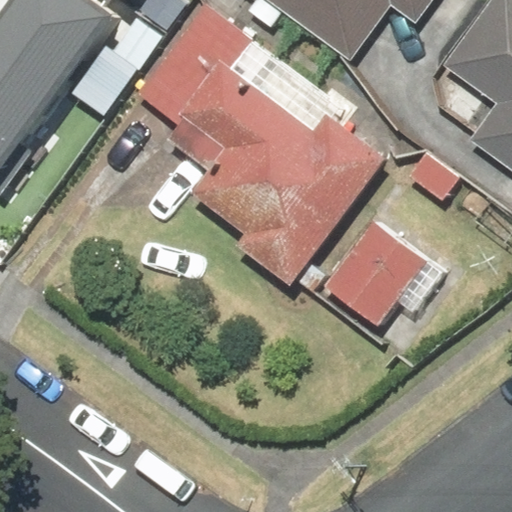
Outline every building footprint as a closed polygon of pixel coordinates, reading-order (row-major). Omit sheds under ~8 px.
[(0,32),(0,154),(14,164),(129,2),(126,0),(26,0),(2,34),(0,32)] [(263,0),(357,65),(396,9),(421,26),(438,0),(263,0)] [(511,0),(503,0),(451,74),(499,108),(472,147),(511,175),(511,0)] [(259,51),(207,10),(137,98),(176,129),(162,146),(208,183),(194,200),(242,238),(230,253),(288,299),(389,172),(325,121),(311,139),(236,80),(259,51)] [(429,273),(372,230),(323,295),(381,338),(429,273)]
